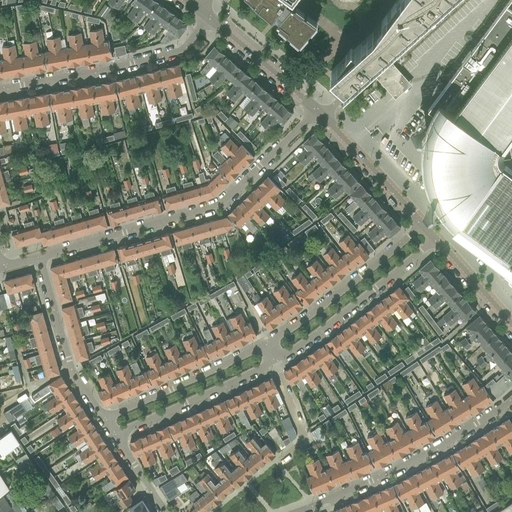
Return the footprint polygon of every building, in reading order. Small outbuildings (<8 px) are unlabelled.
[(116,0),(113,5),(113,6),(118,9),(124,0),(126,0),(128,2),(129,0),(116,0)] [(134,6),(127,15),(132,19),(145,0),(133,0),(131,4),(134,6)] [(153,0),(145,0),(132,19),(137,23),(144,14),(147,16),(157,2),(153,0)] [(247,0),(299,44),(308,34),(343,59),(330,71),(343,83),(358,70),(393,97),(395,95),(403,88),(408,84),(401,76),(392,66),(465,0),(247,0)] [(478,41),(476,44),(446,84),(439,79),(419,106),(439,121),(437,123),(432,130),(439,177),(440,182),(427,184),(428,192),(441,190),(442,196),(450,202),(456,206),(453,210),(454,214),(457,216),(453,222),(488,249),(501,259),(500,261),(502,263),(509,269),(508,271),(508,274),(511,276),(511,0),(508,0),(488,28),(478,41)] [(150,18),(143,27),(149,31),(165,9),(157,2),(147,16),(150,18)] [(105,5),(97,15),(105,17),(108,13),(111,9),(105,5)] [(165,9),(149,31),(154,35),(161,25),(165,28),(174,15),(165,9)] [(108,13),(105,17),(113,23),(116,19),(108,13)] [(168,31),(161,41),(163,43),(179,38),(186,28),(185,23),(174,15),(165,28),(168,31)] [(102,29),(95,30),(101,60),(112,58),(112,57),(110,48),(108,40),(104,41),(102,29)] [(91,43),(87,44),(90,62),(101,60),(95,30),(88,31),(91,43)] [(80,33),(74,34),(80,64),(90,62),(87,44),(83,45),(80,33)] [(66,48),(69,66),(80,64),(74,34),(67,35),(69,47),(66,48)] [(59,37),(53,38),(58,67),(69,66),(66,48),(64,40),(60,40),(59,37)] [(48,51),(44,52),(46,60),(48,69),(58,67),(53,38),(46,39),(48,51)] [(36,41),(29,42),(35,72),(46,70),(44,60),(42,52),(38,53),(36,41)] [(25,55),(21,56),(24,74),(35,72),(29,42),(22,43),(25,55)] [(15,45),(8,46),(14,76),(24,74),(21,56),(17,57),(15,45)] [(3,59),(0,59),(0,61),(3,78),(14,76),(8,46),(1,47),(3,59)] [(124,46),(114,48),(115,56),(116,57),(117,56),(126,54),(124,46)] [(205,76),(213,66),(223,54),(214,46),(204,58),(209,62),(200,72),(205,76)] [(213,66),(205,75),(209,78),(208,79),(213,83),(232,62),(223,54),(213,66)] [(232,62),(213,83),(218,87),(226,77),(230,80),(240,69),(232,62)] [(179,65),(168,68),(176,97),(182,95),(179,83),(184,82),(179,65)] [(168,68),(158,70),(163,87),(166,86),(169,98),(176,97),(168,68)] [(234,84),(226,94),(230,98),(239,88),(249,76),(240,69),(230,80),(234,84)] [(158,70),(147,73),(155,102),(161,100),(158,89),(163,87),(158,70)] [(147,73),(137,76),(142,93),(145,92),(148,104),(155,102),(147,73)] [(137,76),(127,78),(134,108),(141,106),(138,94),(142,93),(137,76)] [(239,88),(230,98),(235,102),(243,91),(248,95),(258,84),(249,76),(239,88)] [(127,78),(116,81),(119,91),(121,99),(124,98),(128,109),(129,114),(136,112),(134,108),(127,78)] [(114,82),(103,84),(108,113),(115,112),(113,100),(117,99),(116,92),(114,82)] [(103,84),(92,86),(96,103),(100,103),(102,113),(102,114),(108,113),(103,84)] [(243,109),(248,113),(266,91),(258,84),(247,96),(251,99),(243,109)] [(92,86),(82,88),(87,117),(94,116),(92,104),(96,103),(92,86)] [(82,88),(71,90),(74,107),(79,106),(81,118),(87,117),(82,88)] [(71,108),(74,107),(71,90),(61,92),(66,121),(73,120),(71,108)] [(248,112),(248,113),(252,116),(260,107),(261,106),(265,110),(275,98),(266,91),(248,112)] [(59,122),(66,121),(61,92),(50,94),(53,111),(57,110),(59,122)] [(48,94),(37,96),(42,125),(49,124),(47,112),(51,112),(48,94)] [(37,96),(26,98),(30,116),(30,115),(33,115),(35,126),(42,125),(37,96)] [(26,98),(16,100),(21,129),(28,128),(28,127),(26,116),(30,116),(30,115),(26,98)] [(268,112),(259,122),(262,124),(265,127),(283,106),(275,98),(265,110),(268,112)] [(16,100),(5,102),(8,119),(13,119),(15,130),(21,129),(16,100)] [(5,102),(0,102),(0,132),(7,132),(6,130),(5,120),(8,119),(5,102)] [(283,106),(265,127),(269,131),(278,121),(282,125),(292,113),(283,106)] [(231,115),(224,122),(231,130),(238,123),(231,115)] [(89,127),(87,117),(81,118),(82,128),(89,127)] [(168,120),(154,124),(156,128),(170,124),(168,120)] [(197,120),(190,122),(194,134),(197,132),(201,131),(199,124),(197,120)] [(124,131),(113,133),(115,139),(126,137),(126,136),(124,131)] [(240,131),(236,134),(241,139),(244,136),(240,131)] [(224,132),(220,137),(225,143),(230,138),(224,132)] [(297,157),(300,161),(321,142),(313,133),(302,144),(306,148),(297,157)] [(244,136),(241,139),(248,146),(251,143),(244,136)] [(225,143),(245,165),(253,157),(241,144),(238,147),(230,138),(225,143)] [(59,145),(60,150),(67,148),(68,153),(72,151),(70,142),(59,145)] [(314,157),(317,161),(329,150),(321,142),(300,161),(305,166),(314,157)] [(228,157),(225,159),(238,172),(245,165),(225,143),(219,148),(228,157)] [(251,143),(248,146),(252,151),(256,148),(251,143)] [(46,147),(47,153),(58,150),(56,144),(46,147)] [(14,145),(3,147),(4,154),(4,155),(15,152),(14,145)] [(312,173),(316,178),(337,158),(329,150),(317,161),(321,165),(312,173)] [(238,172),(225,159),(217,151),(212,155),(221,164),(217,167),(230,180),(238,172)] [(329,174),(333,177),(344,167),(337,158),(316,178),(320,182),(329,174)] [(211,164),(206,169),(206,170),(212,177),(222,187),(228,182),(221,174),(211,164)] [(327,190),(331,194),(352,175),(344,167),(333,177),(336,181),(327,190)] [(0,168),(0,177),(9,175),(8,170),(3,172),(2,168),(0,168)] [(202,186),(198,187),(202,199),(214,196),(205,180),(203,173),(198,174),(202,186)] [(0,177),(0,186),(7,185),(12,184),(9,175),(0,177)] [(273,178),(278,183),(281,179),(276,175),(273,178)] [(352,175),(331,194),(335,199),(345,190),(348,194),(352,190),(360,183),(352,175)] [(209,179),(205,180),(214,196),(222,187),(212,177),(210,180),(209,179)] [(268,177),(260,184),(280,206),(285,201),(277,192),(280,189),(268,177)] [(192,182),(187,183),(193,202),(202,199),(198,187),(194,188),(192,182)] [(184,191),(180,192),(184,204),(193,202),(187,183),(182,184),(184,191)] [(260,184),(252,192),(264,205),(267,202),(275,211),(280,206),(260,184)] [(0,186),(0,196),(14,192),(13,188),(8,189),(7,185),(0,186)] [(348,213),(358,204),(369,194),(361,185),(350,195),(354,200),(344,209),(348,213)] [(174,187),(170,188),(175,207),(184,204),(180,192),(176,193),(174,187)] [(289,187),(285,191),(293,199),(296,195),(289,187)] [(175,207),(170,188),(161,190),(166,209),(175,207)] [(14,192),(0,196),(0,206),(12,203),(11,198),(16,197),(14,192)] [(153,192),(149,194),(154,213),(163,210),(159,196),(155,197),(153,192)] [(252,192),(244,199),(265,221),(270,216),(261,208),(264,205),(252,192)] [(143,193),(139,194),(145,215),(154,212),(154,213),(149,194),(144,195),(143,193)] [(135,197),(131,199),(137,217),(145,215),(139,194),(135,196),(135,197)] [(352,217),(356,221),(377,202),(369,194),(358,204),(361,208),(352,217)] [(296,195),(293,199),(298,203),(301,200),(296,195)] [(122,199),(124,206),(128,220),(137,217),(131,199),(126,200),(126,198),(122,199)] [(244,199),(236,207),(249,220),(252,217),(260,225),(265,221),(244,199)] [(119,202),(114,204),(119,223),(120,222),(128,220),(124,206),(120,207),(119,202)] [(370,217),(373,221),(385,210),(377,202),(356,221),(360,226),(370,217)] [(119,223),(114,204),(109,205),(111,210),(106,211),(110,225),(119,223)] [(236,207),(229,215),(235,222),(241,227),(244,224),(253,233),(257,228),(249,220),(236,207)] [(97,209),(92,210),(98,229),(107,226),(104,217),(103,213),(99,215),(97,209)] [(88,210),(83,211),(89,232),(98,229),(92,210),(88,211),(88,210)] [(367,233),(372,238),(392,219),(385,210),(373,221),(377,224),(367,233)] [(80,214),(75,215),(80,234),(89,232),(83,211),(80,212),(80,214)] [(340,212),(337,215),(341,220),(345,217),(340,212)] [(71,216),(65,217),(71,237),(80,234),(75,215),(71,216)] [(62,219),(57,220),(62,239),(71,237),(65,217),(62,218),(62,219)] [(226,217),(217,220),(221,235),(226,234),(225,232),(229,231),(234,225),(226,217)] [(392,219),(372,238),(375,242),(385,233),(389,238),(400,227),(392,219)] [(33,221),(28,222),(28,223),(34,241),(42,239),(43,239),(41,232),(39,225),(37,220),(33,221)] [(55,227),(50,229),(53,242),(62,239),(57,220),(53,221),(55,227)] [(217,220),(208,222),(212,236),(216,235),(217,240),(218,240),(222,239),(221,235),(217,220)] [(307,220),(299,225),(302,229),(309,224),(307,220)] [(25,229),(21,230),(25,244),(34,241),(28,223),(28,222),(24,224),(25,229)] [(208,222),(199,225),(205,244),(209,242),(208,237),(212,236),(208,222)] [(199,225),(191,227),(195,241),(199,240),(200,245),(205,244),(199,225)] [(299,225),(293,230),(296,234),(302,229),(299,225)] [(349,228),(353,233),(357,230),(352,225),(349,228)] [(191,227),(182,230),(187,248),(192,247),(191,242),(195,241),(191,227)] [(17,229),(11,231),(16,246),(25,244),(21,230),(17,231),(17,229)] [(50,229),(41,232),(43,239),(42,239),(43,245),(53,242),(50,229)] [(187,248),(182,230),(173,232),(177,246),(181,245),(183,250),(187,248)] [(170,233),(161,236),(166,255),(171,254),(170,249),(174,247),(170,233)] [(301,234),(292,240),(295,243),(303,237),(301,234)] [(348,235),(343,239),(360,261),(368,255),(359,243),(356,245),(348,235)] [(161,236),(152,239),(156,252),(160,251),(162,256),(166,255),(161,236)] [(152,239),(144,241),(149,260),(153,259),(152,254),(156,252),(152,239)] [(343,239),(338,243),(346,253),(343,255),(352,267),(360,261),(343,239)] [(144,241),(135,244),(139,257),(143,256),(144,261),(149,260),(144,241)] [(368,242),(364,245),(370,253),(374,250),(368,242)] [(126,246),(132,265),(137,263),(135,259),(139,257),(135,244),(127,246),(126,246)] [(132,265),(126,246),(117,248),(121,262),(125,261),(127,266),(132,265)] [(332,247),(327,251),(344,274),(352,267),(343,255),(340,258),(332,247)] [(114,249),(105,252),(110,271),(115,269),(113,264),(118,263),(117,259),(114,249)] [(327,251),(322,255),(330,265),(327,268),(336,280),(344,274),(327,251)] [(105,252),(96,254),(100,267),(104,266),(106,272),(110,271),(105,252)] [(96,254),(88,257),(93,276),(98,275),(96,269),(100,267),(96,254)] [(88,257),(79,259),(83,272),(87,271),(88,277),(93,276),(88,257)] [(79,259),(70,262),(76,281),(80,279),(78,274),(83,272),(79,259)] [(316,260),(311,264),(328,286),(336,280),(327,268),(324,270),(316,260)] [(413,283),(416,287),(438,268),(430,260),(419,270),(423,274),(413,283)] [(70,262),(62,264),(66,278),(70,276),(71,282),(76,281),(70,262)] [(260,263),(252,269),(255,273),(263,267),(260,263)] [(62,264),(50,268),(55,284),(67,280),(66,278),(62,264)] [(311,264),(306,267),(314,278),(311,280),(320,292),(328,286),(311,264)] [(438,269),(416,287),(419,290),(420,292),(430,283),(434,287),(445,277),(438,269)] [(301,272),(295,276),(313,298),(320,292),(311,280),(308,282),(301,272)] [(30,274),(21,276),(27,295),(31,293),(30,288),(34,287),(30,274)] [(236,280),(244,293),(253,288),(244,275),(236,280)] [(21,276),(13,278),(17,292),(21,291),(22,296),(27,295),(21,276)] [(295,276),(290,280),(298,290),(295,293),(298,297),(304,304),(313,298),(295,276)] [(437,291),(427,299),(431,304),(452,286),(445,277),(434,287),(437,291)] [(17,292),(13,278),(4,281),(10,302),(15,300),(13,293),(17,292)] [(67,280),(55,284),(60,302),(69,299),(72,299),(67,280)] [(228,284),(221,288),(223,292),(231,288),(228,284)] [(283,285),(278,288),(278,289),(293,312),(302,306),(296,298),(293,294),(290,296),(283,285)] [(452,286),(431,304),(435,309),(445,300),(448,304),(460,294),(452,286)] [(399,287),(391,293),(408,315),(413,311),(405,301),(408,299),(399,287)] [(221,288),(212,293),(214,297),(223,292),(221,288)] [(278,288),(272,292),(279,302),(276,304),(277,305),(285,318),(293,312),(278,289),(278,288)] [(212,293),(203,298),(206,302),(214,297),(212,293)] [(391,293),(383,299),(392,311),(395,309),(403,319),(408,315),(391,293)] [(452,308),(442,317),(446,321),(467,303),(460,294),(448,304),(452,308)] [(266,296),(261,300),(277,323),(285,318),(277,305),(276,304),(273,306),(266,296)] [(383,299),(375,305),(392,327),(397,324),(389,314),(392,311),(383,299)] [(261,300),(256,303),(263,314),(260,316),(263,321),(268,329),(277,323),(261,300)] [(467,303),(446,321),(450,326),(460,317),(464,321),(475,311),(467,303)] [(71,305),(61,308),(64,317),(83,312),(81,307),(76,308),(75,304),(71,305)] [(375,305),(367,312),(376,324),(379,321),(387,331),(392,327),(375,305)] [(184,308),(176,313),(178,317),(187,313),(184,308)] [(425,309),(421,312),(428,321),(432,318),(425,309)] [(29,320),(24,321),(25,326),(26,326),(44,321),(42,312),(32,315),(27,316),(29,320)] [(83,312),(64,317),(66,326),(80,322),(79,317),(84,316),(83,312)] [(367,312),(359,318),(376,340),(381,336),(374,326),(376,324),(367,312)] [(240,313),(235,316),(247,341),(256,336),(252,327),(249,322),(246,324),(240,313)] [(235,316),(229,318),(235,329),(231,331),(231,332),(238,345),(247,341),(235,316)] [(460,342),(463,346),(487,325),(479,316),(471,323),(466,328),(471,333),(469,335),(470,337),(466,340),(465,338),(460,342)] [(168,317),(158,323),(161,327),(170,322),(168,317)] [(359,318),(351,324),(361,336),(364,333),(372,343),(376,340),(359,318)] [(432,318),(428,321),(435,330),(439,327),(432,318)] [(222,322),(217,325),(229,349),(238,345),(231,332),(231,331),(226,320),(222,322)] [(26,326),(25,326),(26,331),(31,329),(33,333),(34,333),(47,329),(44,321),(26,326)] [(80,322),(66,326),(69,334),(88,329),(86,324),(81,325),(80,322)] [(158,323),(149,327),(151,332),(161,327),(158,323)] [(351,324),(343,330),(360,352),(365,348),(358,338),(361,336),(351,324)] [(217,325),(211,327),(217,338),(214,340),(220,354),(229,349),(217,325)] [(477,341),(482,346),(495,334),(487,325),(463,346),(466,350),(471,345),(470,343),(473,340),(475,342),(477,341)] [(34,337),(29,338),(30,343),(31,343),(49,338),(47,329),(34,333),(33,333),(34,337)] [(88,329),(69,334),(71,343),(85,339),(84,335),(89,333),(88,329)] [(208,329),(203,332),(208,343),(204,345),(211,358),(220,354),(214,340),(208,329)] [(343,330),(335,336),(345,348),(348,346),(356,356),(360,352),(343,330)] [(476,361),(479,365),(503,344),(495,334),(482,346),(486,351),(484,353),(486,355),(482,358),(481,356),(476,361)] [(194,336),(188,339),(199,364),(209,359),(204,350),(202,346),(199,347),(194,336)] [(345,348),(335,336),(327,343),(337,354),(340,352),(348,362),(353,358),(345,348)] [(31,343),(30,343),(31,348),(36,347),(37,351),(38,350),(52,347),(49,338),(31,343)] [(429,343),(432,347),(439,342),(436,338),(429,343)] [(85,339),(71,343),(74,352),(92,346),(91,341),(86,343),(85,339)] [(188,339),(182,341),(187,353),(184,354),(184,355),(190,368),(199,364),(188,339)] [(460,342),(454,347),(457,352),(463,346),(460,342)] [(440,348),(441,350),(443,352),(450,347),(447,343),(442,347),(440,348)] [(175,344),(170,347),(181,372),(190,368),(184,355),(184,354),(180,356),(175,344)] [(326,344),(317,349),(332,373),(338,369),(331,359),(334,356),(331,352),(326,344)] [(493,359),(498,364),(511,353),(503,344),(479,365),(482,368),(487,364),(486,362),(489,358),(491,361),(493,359)] [(92,346),(74,352),(76,361),(78,360),(90,357),(88,352),(94,351),(92,346)] [(439,346),(431,351),(434,355),(440,351),(441,350),(440,348),(439,346)] [(39,354),(34,356),(35,361),(36,361),(54,355),(52,347),(38,350),(37,351),(39,354)] [(170,347),(164,349),(169,361),(166,362),(166,363),(172,376),(181,372),(170,347)] [(317,349),(309,355),(317,368),(321,365),(328,376),(332,373),(317,349)] [(431,351),(424,356),(427,360),(434,355),(431,351)] [(157,353),(151,355),(152,356),(163,380),(172,376),(166,363),(166,362),(162,364),(157,353)] [(497,374),(492,378),(495,381),(503,374),(504,374),(511,366),(511,353),(498,364),(502,369),(501,371),(502,373),(499,376),(497,374)] [(413,354),(407,359),(409,363),(416,358),(413,354)] [(36,361),(35,361),(36,365),(41,364),(43,368),(57,364),(54,355),(36,361)] [(151,355),(146,358),(151,369),(147,371),(149,375),(153,384),(163,380),(152,356),(151,355)] [(309,355),(300,361),(316,384),(321,380),(314,370),(317,368),(309,355)] [(300,361),(292,366),(301,379),(304,377),(311,387),(316,384),(300,361)] [(137,362),(131,364),(136,376),(142,389),(151,385),(147,376),(145,372),(142,373),(137,362)] [(402,362),(395,366),(398,370),(404,366),(402,362)] [(44,372),(42,372),(44,377),(46,377),(59,373),(57,364),(43,368),(44,372)] [(128,365),(122,368),(132,393),(142,389),(136,376),(133,377),(128,365)] [(301,379),(292,366),(284,372),(292,385),(296,382),(303,393),(308,389),(301,379)] [(122,368),(116,370),(121,382),(117,383),(123,397),(132,393),(122,368)] [(107,374),(103,376),(114,401),(123,397),(117,383),(114,385),(109,373),(107,374)] [(385,373),(378,378),(381,382),(387,377),(385,373)] [(488,382),(485,385),(497,397),(508,387),(511,383),(511,380),(509,377),(508,378),(504,374),(503,374),(495,381),(492,378),(488,382)] [(31,396),(30,396),(34,401),(51,390),(53,393),(54,393),(66,385),(61,376),(31,396)] [(103,376),(98,378),(103,390),(99,391),(105,405),(114,401),(103,376)] [(473,377),(468,381),(484,406),(488,404),(492,401),(483,386),(480,388),(473,377)] [(271,378),(262,382),(274,407),(280,404),(274,393),(278,391),(271,378)] [(389,380),(382,384),(386,391),(393,387),(391,384),(389,380)] [(468,395),(465,397),(475,412),(484,406),(468,381),(461,385),(468,395)] [(262,382),(253,387),(260,400),(263,399),(268,410),(271,409),(274,407),(262,382)] [(55,396),(45,403),(49,408),(72,393),(66,385),(54,393),(53,393),(55,396)] [(253,387),(244,391),(256,416),(262,413),(256,402),(260,400),(253,387)] [(455,389),(449,392),(465,418),(475,412),(465,397),(461,400),(455,389)] [(244,391),(235,395),(242,409),(245,408),(250,419),(256,416),(244,391)] [(357,392),(349,397),(351,401),(359,396),(357,392)] [(450,407),(447,409),(456,424),(465,418),(449,392),(443,396),(450,407)] [(72,393),(49,408),(52,414),(62,407),(64,410),(77,401),(72,393)] [(235,395),(226,400),(233,414),(236,412),(242,423),(243,422),(246,428),(250,426),(247,420),(242,409),(235,395)] [(437,400),(431,404),(447,429),(456,424),(447,409),(443,411),(437,400)] [(66,413),(56,420),(59,424),(60,425),(60,424),(83,410),(77,401),(64,410),(66,413)] [(224,401),(215,405),(226,430),(231,428),(226,416),(230,415),(224,401)] [(20,402),(3,413),(9,422),(21,414),(26,411),(20,402)] [(355,402),(347,407),(349,412),(357,407),(355,402)] [(447,429),(431,404),(425,407),(432,418),(428,420),(432,427),(437,435),(447,429)] [(215,405),(205,409),(212,423),(215,422),(216,424),(220,433),(226,430),(215,405)] [(329,405),(323,409),(328,416),(334,412),(329,405)] [(205,409),(196,413),(201,424),(207,439),(213,436),(208,425),(209,424),(212,423),(205,409)] [(345,409),(338,413),(340,418),(347,413),(345,409)] [(60,424),(60,425),(63,430),(72,424),(73,424),(74,424),(75,427),(79,424),(88,418),(83,410),(60,424)] [(417,412),(411,415),(425,442),(434,437),(427,421),(423,423),(417,412)] [(196,413),(187,417),(190,424),(193,432),(197,430),(202,441),(207,439),(201,424),(196,413)] [(338,413),(331,418),(334,422),(340,418),(338,413)] [(411,415),(404,419),(410,430),(407,431),(415,447),(425,442),(411,415)] [(187,417),(178,422),(179,424),(189,447),(195,444),(190,433),(193,432),(190,424),(187,417)] [(77,430),(67,437),(71,442),(94,426),(88,418),(79,424),(75,427),(77,430)] [(500,424),(499,425),(511,445),(511,424),(509,419),(500,424)] [(178,422),(169,426),(172,434),(175,440),(178,438),(183,449),(189,447),(179,424),(178,422)] [(397,422),(392,425),(406,452),(415,447),(407,431),(403,433),(397,422)] [(392,440),(388,441),(396,457),(406,452),(392,425),(386,428),(392,440)] [(511,445),(499,425),(490,431),(499,445),(503,443),(510,454),(511,452),(511,445)] [(94,426),(71,442),(74,447),(84,440),(86,443),(99,435),(94,426)] [(264,426),(259,430),(262,435),(268,431),(264,426)] [(163,428),(157,431),(168,456),(174,453),(169,442),(173,441),(170,435),(167,427),(163,428)] [(293,427),(285,431),(288,437),(290,442),(296,437),(295,433),(293,427)] [(320,427),(310,432),(316,444),(326,440),(320,427)] [(275,428),(268,432),(281,449),(285,446),(282,441),(275,428)] [(0,454),(18,443),(19,443),(11,430),(0,437),(0,454)] [(157,431),(148,434),(154,449),(157,447),(162,458),(168,456),(157,431)] [(490,431),(481,436),(496,462),(497,461),(503,458),(496,447),(499,445),(490,431)] [(378,432),(373,435),(387,462),(396,457),(388,441),(384,443),(378,432)] [(148,434),(139,438),(150,463),(154,462),(155,461),(150,450),(154,449),(148,434)] [(88,447),(78,453),(82,458),(105,443),(102,438),(99,435),(86,443),(88,447)] [(387,462),(373,435),(366,438),(372,450),(369,451),(372,458),(377,467),(387,462)] [(24,436),(20,439),(24,445),(28,442),(24,436)] [(254,436),(249,439),(267,461),(275,454),(265,443),(262,445),(254,436)] [(481,436),(472,442),(481,457),(485,454),(491,465),(493,464),(496,462),(481,436)] [(288,437),(282,441),(285,446),(290,442),(288,437)] [(139,438),(130,442),(135,456),(139,455),(144,466),(150,463),(139,438)] [(234,439),(227,444),(230,448),(237,443),(234,439)] [(252,453),(249,455),(259,467),(267,461),(249,439),(244,444),(252,453)] [(358,442),(352,445),(363,473),(374,468),(367,452),(363,454),(358,442)] [(472,442),(462,448),(478,473),(484,469),(478,458),(481,457),(472,442)] [(105,443),(82,458),(85,464),(95,457),(97,460),(111,451),(105,443)] [(227,444),(218,449),(222,455),(230,448),(227,444)] [(314,445),(307,449),(309,453),(316,449),(314,445)] [(351,459),(347,461),(354,477),(363,473),(352,445),(346,447),(351,459)] [(238,448),(233,452),(251,474),(259,467),(249,455),(246,458),(238,448)] [(462,448),(453,454),(458,462),(462,468),(466,466),(473,476),(478,473),(462,448)] [(100,463),(89,470),(93,475),(116,460),(111,451),(97,460),(100,463)] [(338,451),(332,453),(344,481),(354,477),(347,461),(343,462),(338,451)] [(199,452),(194,456),(197,460),(202,456),(199,452)] [(236,466),(233,468),(244,480),(251,474),(233,452),(228,456),(236,466)] [(26,453),(21,457),(28,468),(33,464),(26,453)] [(331,468),(327,469),(334,485),(344,481),(332,453),(326,456),(331,468)] [(451,454),(442,460),(456,486),(462,482),(456,471),(460,470),(451,454)] [(21,457),(15,460),(22,471),(28,468),(21,457)] [(219,457),(214,461),(236,487),(244,480),(233,468),(231,470),(219,457)] [(318,459),(312,462),(324,489),(334,485),(327,469),(323,471),(318,459)] [(116,460),(93,475),(96,480),(106,473),(109,477),(122,468),(116,460)] [(221,478),(218,481),(228,493),(236,487),(214,461),(214,460),(211,463),(215,467),(213,469),(221,478)] [(442,460),(432,465),(440,480),(444,478),(450,489),(456,486),(442,460)] [(42,461),(38,464),(42,469),(46,467),(42,461)] [(312,462),(306,464),(311,476),(307,478),(313,494),(324,489),(312,462)] [(28,468),(22,471),(25,475),(35,468),(33,464),(28,468)] [(432,465),(423,470),(437,496),(443,492),(437,482),(440,480),(432,465)] [(173,467),(168,470),(172,476),(177,473),(176,473),(173,467)] [(35,468),(25,475),(28,479),(38,473),(35,468)] [(111,480),(101,487),(104,492),(119,482),(127,477),(122,468),(109,477),(111,480)] [(423,470),(413,475),(422,490),(425,488),(431,499),(437,496),(423,470)] [(49,471),(45,474),(50,480),(54,477),(49,471)] [(182,473),(178,475),(183,483),(187,480),(182,473)] [(165,474),(157,478),(160,483),(167,479),(165,474)] [(203,478),(202,478),(220,500),(228,493),(218,481),(215,483),(207,474),(206,475),(205,475),(203,478)] [(480,474),(475,477),(481,487),(486,484),(480,474)] [(0,494),(9,488),(8,488),(0,475),(0,494)] [(183,483),(178,475),(158,487),(164,495),(177,487),(183,483)] [(413,475),(404,480),(418,506),(420,511),(427,511),(430,511),(429,509),(425,502),(424,503),(418,492),(422,490),(413,475)] [(50,480),(54,486),(58,483),(54,477),(50,480)] [(195,485),(203,494),(212,506),(220,500),(202,478),(198,481),(198,482),(195,485)] [(120,484),(104,495),(108,500),(118,493),(121,498),(116,501),(121,508),(132,501),(128,494),(135,489),(135,488),(129,479),(120,484)] [(412,509),(418,506),(404,480),(394,485),(402,501),(406,499),(412,509)] [(55,495),(48,484),(42,488),(49,499),(55,495)] [(59,485),(55,488),(61,496),(65,493),(59,485)] [(3,495),(0,497),(0,511),(3,511),(16,504),(12,498),(23,491),(19,486),(9,493),(3,495)] [(392,486),(382,490),(391,511),(399,511),(396,504),(399,502),(397,495),(392,486)] [(181,493),(177,487),(164,495),(168,501),(181,493)] [(391,511),(382,490),(372,495),(379,511),(383,509),(384,511),(391,511)] [(197,507),(190,511),(205,511),(212,506),(203,494),(200,496),(197,492),(189,498),(193,502),(197,507)] [(65,493),(61,496),(67,505),(71,502),(65,493)] [(372,495),(362,499),(368,511),(376,511),(379,511),(372,495)] [(56,497),(50,501),(58,511),(64,507),(56,497)] [(150,511),(142,499),(129,508),(132,511),(150,511)] [(368,511),(362,499),(353,503),(356,511),(368,511)] [(511,511),(511,500),(494,511),(511,511)] [(496,501),(486,508),(488,511),(489,511),(499,506),(496,501)] [(356,511),(353,503),(343,507),(344,511),(356,511)]
